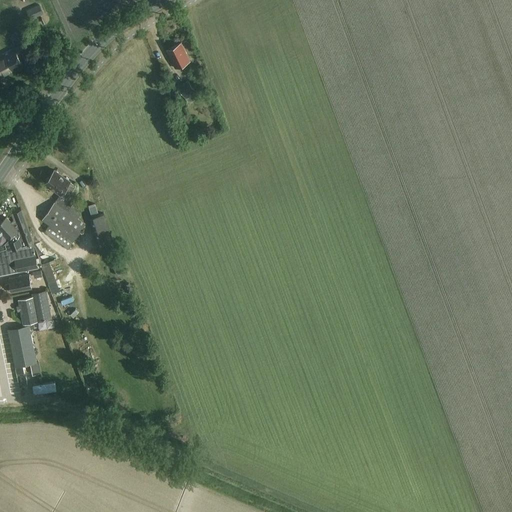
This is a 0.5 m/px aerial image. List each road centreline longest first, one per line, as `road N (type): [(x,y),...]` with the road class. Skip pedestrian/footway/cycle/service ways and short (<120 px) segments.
road 1 (track): [(0,409),(55,406),(309,511)]
road 2 (secondary): [(60,92),(106,34),(161,0)]
